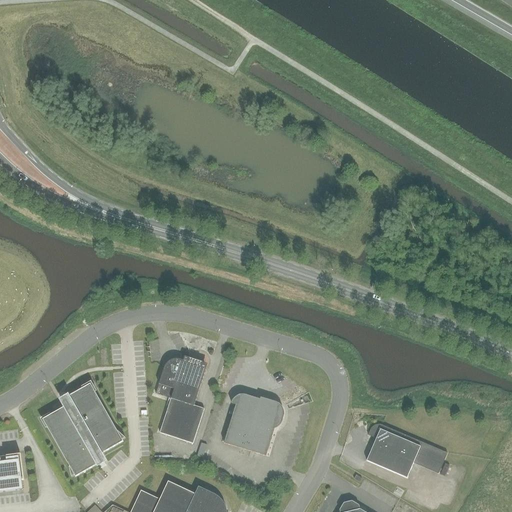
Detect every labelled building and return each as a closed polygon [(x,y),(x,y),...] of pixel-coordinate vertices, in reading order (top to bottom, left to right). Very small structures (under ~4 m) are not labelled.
[(164,368),(156,394),(171,399),(160,433),(193,444),(204,409),(194,406),(207,368),(198,365),(199,362),(193,360),(192,363),(181,360),(177,359),(173,360),(169,362),(166,365),(164,368)] [(71,476),(71,477),(75,475),(76,477),(99,464),(93,454),(98,451),(100,455),(123,442),(122,440),(125,438),(124,438),(120,434),(119,434),(91,384),(67,397),(73,407),(68,410),(66,407),(43,420),(71,470),(70,470),(72,476),(71,476)] [(236,405),(224,444),(266,457),(275,429),(277,428),(279,427),(280,425),(282,423),(282,421),(284,416),(284,413),(284,411),(283,409),(282,407),(281,406),(279,404),(276,403),(261,398),(260,400),(246,395),(240,395),(235,398),(231,404),(236,405)] [(376,439),(366,461),(407,479),(414,464),(438,474),(447,454),(383,426),(382,426),(382,425),(381,425),(380,425),(379,425),(378,425),(377,425),(376,425),(375,425),(375,426),(374,426),(373,427),(372,427),(372,428),(371,428),(371,429),(371,430),(370,430),(368,436),(376,439)] [(0,492),(20,490),(16,460),(0,462),(0,492)] [(195,494),(168,482),(160,500),(141,491),(131,511),(227,511),(226,509),(226,506),(223,501),(219,497),(214,494),(198,487),(195,494)] [(360,511),(359,506),(352,501),(344,503),(339,511),(360,511)]
